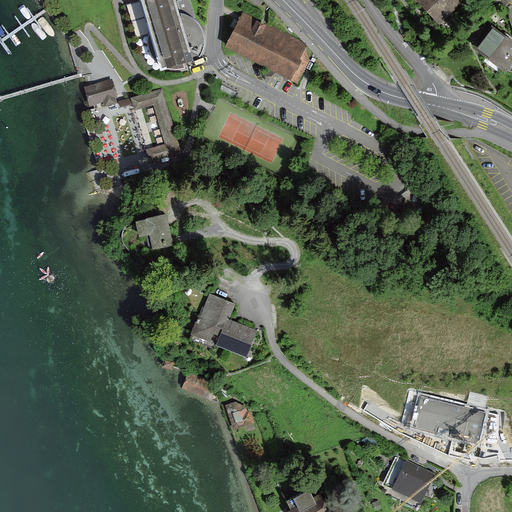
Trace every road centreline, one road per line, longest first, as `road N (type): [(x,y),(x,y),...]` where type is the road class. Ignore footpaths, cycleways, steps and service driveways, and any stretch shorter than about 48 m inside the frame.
road 1 (primary): [(438,106),(367,84),(283,0)]
road 2 (residential): [(438,106),(432,83),(367,0)]
